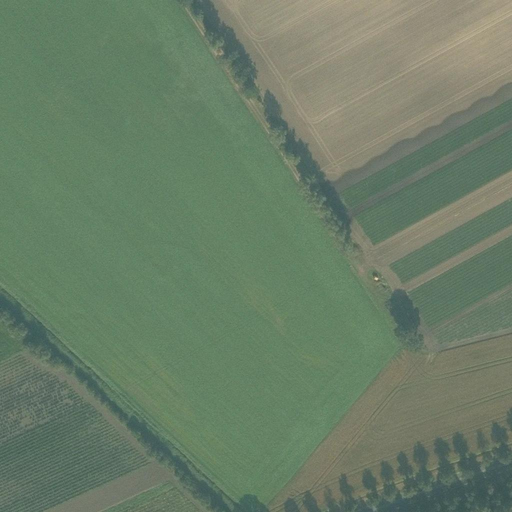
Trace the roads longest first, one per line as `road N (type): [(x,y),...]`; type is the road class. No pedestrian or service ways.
road 1 (track): [(412,352),(182,0)]
road 2 (primary): [(388,511),(511,473)]
